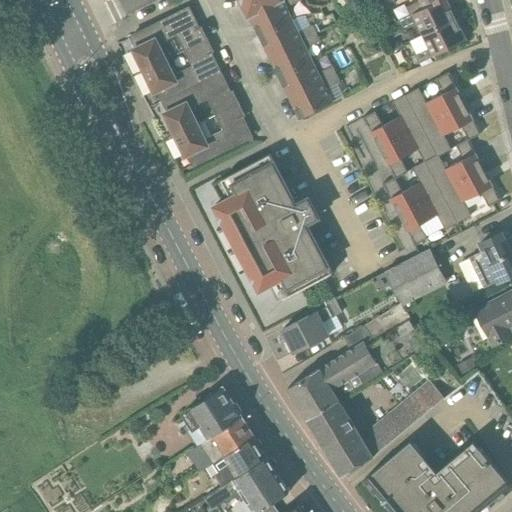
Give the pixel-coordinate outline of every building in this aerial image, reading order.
[(248,17),(250,16),(270,6),(266,0),(239,0),(243,8),(244,8),(247,15),(248,17)] [(292,20),(286,8),(282,0),(270,6),(250,16),(260,36),(292,20)] [(455,20),(445,0),(443,0),(413,15),(410,16),(410,15),(398,21),(402,30),(417,22),(423,35),(455,20)] [(443,0),(420,0),(421,1),(406,8),(410,15),(410,16),(413,15),(443,0)] [(184,51),(208,40),(201,27),(195,30),(192,24),(195,22),(188,8),(131,36),(137,47),(133,49),(144,71),(168,59),(160,43),(176,35),(184,51)] [(270,56),(316,33),(312,25),(298,32),(292,20),(260,36),(270,56)] [(455,20),(423,35),(429,48),(415,55),(419,64),(466,41),(455,20)] [(280,77),(312,61),(306,49),(320,42),(316,33),(270,56),(280,77)] [(164,101),(220,73),(214,60),(211,62),(208,55),(214,52),(208,40),(184,51),(191,66),(175,74),(168,59),(144,71),(154,92),(158,90),(163,100),(159,102),(160,103),(164,101)] [(356,64),(349,49),(345,51),(352,66),(356,64)] [(290,97),(336,74),(332,66),(318,73),(312,61),(280,77),(290,97)] [(419,89),(406,96),(422,126),(464,104),(448,75),(450,74),(449,72),(437,79),(444,94),(426,103),(419,89)] [(215,115),(239,103),(233,91),(226,94),(223,88),(226,86),(220,73),(164,101),(169,111),(164,113),(175,135),(199,123),(191,107),(208,99),(215,115)] [(336,74),(290,97),(300,118),(332,103),(326,89),(340,83),(336,74)] [(365,119),(380,148),(422,126),(406,96),(393,102),(401,117),(383,126),(375,112),(362,118),(363,120),(365,119)] [(194,166),(230,148),(252,138),(245,124),(242,125),(239,119),(245,116),(239,103),(215,115),(223,130),(207,138),(199,123),(175,135),(185,156),(189,155),(194,166)] [(479,133),(464,104),(422,126),(439,157),(451,150),(444,136),(462,127),(469,140),(482,134),(481,132),(479,133)] [(426,164),(439,157),(422,126),(380,148),(396,178),(406,172),(399,158),(417,149),(424,163),(425,164),(426,164)] [(446,169),(439,157),(426,164),(442,193),(483,171),(467,140),(456,146),(464,160),(446,169)] [(306,193),(293,199),(270,155),(226,178),(227,179),(230,178),(238,193),(215,206),(227,229),(228,228),(227,227),(234,223),(244,242),(237,246),(237,245),(236,246),(238,251),(240,250),(239,249),(245,245),(255,265),(249,268),(248,267),(247,267),(259,290),(282,278),(291,294),(288,295),(289,297),(332,274),(309,229),(322,222),(306,193)] [(384,186),(400,215),(442,193),(426,164),(425,164),(424,163),(412,169),(420,184),(402,193),(395,179),(382,185),(383,186),(384,186)] [(499,200),(483,171),(442,193),(458,223),(471,216),(463,202),(481,193),(488,207),(501,200),(501,199),(499,200)] [(445,230),(458,223),(442,193),(400,215),(415,245),(414,245),(414,247),(427,240),(419,225),(437,216),(445,230)] [(470,258),(484,288),(511,274),(511,273),(509,267),(511,265),(511,237),(505,241),(501,233),(480,244),(484,251),(470,258)] [(447,282),(430,249),(385,271),(403,304),(447,282)] [(511,336),(511,333),(509,328),(511,326),(511,291),(474,311),(493,346),(511,336)] [(294,353),(312,343),(328,335),(322,323),(342,312),(334,297),(324,301),(327,307),(282,330),(294,353)] [(340,401),(339,400),(427,347),(401,303),(344,338),(350,350),(289,387),(308,420),(340,401)] [(477,367),(472,357),(457,365),(462,374),(477,367)] [(427,411),(444,397),(431,381),(362,438),(340,401),(308,420),(342,476),(373,457),(386,446),(427,411)] [(200,444),(200,443),(242,417),(240,414),(241,411),(237,404),(233,404),(223,387),(184,412),(193,427),(190,429),(200,444)] [(226,455),(254,437),(242,417),(200,443),(213,463),(225,455),(226,455)] [(222,485),(267,457),(261,449),(262,446),(259,440),(256,440),(254,437),(226,455),(231,464),(215,474),(222,484),(222,485)] [(420,462),(425,457),(411,440),(364,480),(382,501),(383,503),(384,503),(391,511),(483,511),(490,507),(492,506),(492,505),(511,488),(511,486),(478,446),(436,481),(420,462)] [(246,497),(255,511),(258,511),(289,492),(274,468),(277,464),(273,457),(268,459),(267,457),(222,485),(222,484),(204,496),(212,508),(224,501),(226,503),(238,495),(242,500),(246,497)]
